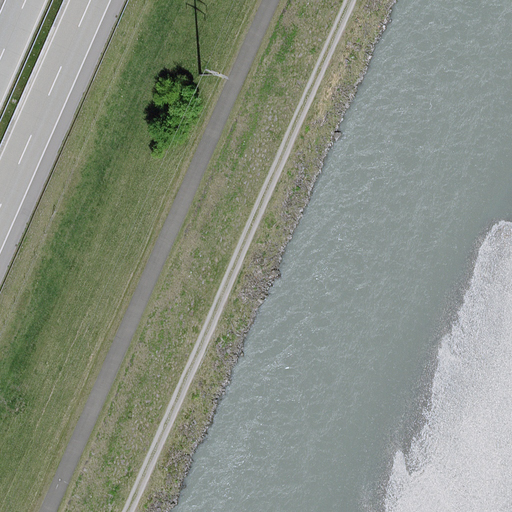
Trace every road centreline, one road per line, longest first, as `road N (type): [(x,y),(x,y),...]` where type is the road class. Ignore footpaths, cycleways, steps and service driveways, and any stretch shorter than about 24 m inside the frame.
road 1 (track): [(349,0),(123,511)]
road 2 (track): [(270,0),(47,511)]
road 3 (motorway): [(0,208),(90,0)]
